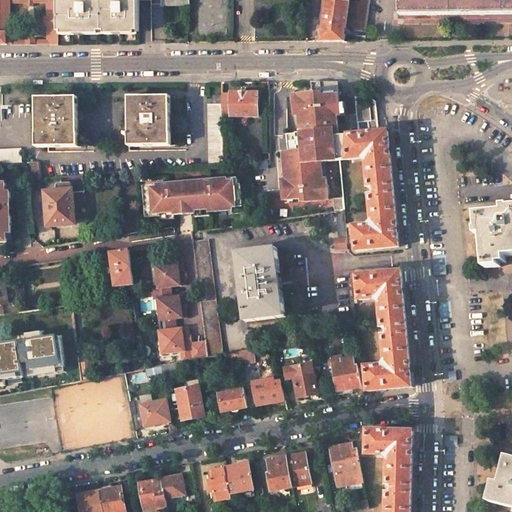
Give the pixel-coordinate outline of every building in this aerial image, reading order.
[(61,44),(59,0),(0,0),(0,30),(14,30),(14,4),(27,4),(27,6),(35,6),(35,4),(47,3),(48,40),(12,40),(12,31),(0,31),(0,45),(12,45),(53,44),(61,44)] [(61,32),(139,31),(138,0),(133,0),(62,1),(60,3),(61,32)] [(326,0),(321,42),(345,42),(347,26),(350,0),(326,0)] [(350,0),(347,26),(367,29),(370,0),(350,0)] [(511,0),(400,0),(400,13),(511,11),(511,0)] [(314,96),(297,98),(299,117),(303,117),(304,133),(288,134),(289,153),(284,153),(287,178),(282,179),(285,198),(302,197),(303,203),(330,200),(327,179),(324,179),(322,162),(340,160),(337,140),(341,140),(340,125),(339,118),(343,118),(343,117),(342,102),(340,82),(323,82),(323,81),(313,81),(314,96)] [(358,128),(359,135),(379,133),(376,102),(369,97),(364,97),(364,92),(356,93),(356,97),(356,100),(357,114),(351,115),(352,129),(358,128)] [(231,116),(231,117),(259,116),(258,93),(231,93),(231,94),(231,116)] [(223,104),(223,116),(231,116),(231,94),(223,94),(223,95),(223,104)] [(213,104),(223,104),(223,95),(222,95),(213,95),(213,104)] [(128,97),(129,146),(171,146),(171,96),(128,97)] [(36,98),(36,147),(79,147),(78,97),(36,98)] [(356,100),(342,102),(343,117),(346,117),(346,125),(340,125),(341,140),(337,140),(340,160),(348,159),(349,135),(350,135),(350,129),(352,129),(351,115),(357,114),(356,100)] [(223,104),(213,104),(209,104),(209,165),(224,164),(223,104)] [(367,161),(370,189),(375,189),(375,194),(370,194),(373,223),(371,225),(353,227),(355,251),(400,247),(398,228),(394,189),(390,151),(389,132),(379,133),(359,135),(350,135),(349,135),(348,159),(348,160),(365,158),(367,161)] [(0,164),(22,163),(21,149),(0,150),(0,164)] [(28,163),(30,181),(41,180),(41,179),(40,163),(28,163)] [(46,192),(49,226),(75,224),(72,193),(85,192),(83,176),(62,177),(62,184),(59,184),(58,186),(58,191),(46,192)] [(203,181),(175,183),(173,185),(172,185),(172,184),(170,184),(169,184),(168,184),(167,184),(166,185),(166,186),(164,183),(145,186),(147,217),(161,216),(161,214),(175,213),(175,215),(196,214),(196,211),(210,210),(210,212),(233,210),(233,208),(243,207),(242,184),(239,185),(238,178),(217,179),(215,182),(214,181),(213,180),(212,180),(210,180),(208,182),(208,183),(208,188),(204,188),(203,181)] [(0,243),(8,243),(8,235),(11,234),(11,215),(8,213),(8,212),(9,212),(10,211),(10,210),(10,209),(10,208),(9,206),(8,206),(11,203),(11,193),(6,193),(6,184),(0,184),(0,243)] [(335,212),(338,211),(345,210),(344,198),(334,199),(335,212)] [(504,211),(477,213),(478,228),(477,228),(477,236),(482,235),(486,268),(501,267),(501,264),(507,263),(506,257),(511,256),(511,206),(511,207),(511,205),(503,206),(504,211)] [(338,213),(340,237),(346,236),(347,236),(345,210),(338,211),(338,213)] [(207,342),(209,358),(224,355),(208,240),(193,242),(207,342)] [(244,310),(246,322),(286,317),(284,299),(280,299),(276,267),(280,266),(277,248),(237,253),(239,265),(242,265),(248,310),(244,310)] [(110,253),(115,288),(133,285),(130,261),(129,250),(110,253)] [(171,287),(186,285),(182,255),(169,257),(170,265),(152,268),(155,289),(171,287)] [(366,367),(369,391),(413,387),(409,349),(405,310),(402,272),(355,277),(358,301),(377,299),(380,301),(383,329),(388,329),(388,334),(384,335),(386,363),(384,366),(366,367)] [(156,301),(159,322),(163,321),(165,331),(176,330),(175,320),(187,318),(184,296),(172,297),(171,287),(155,289),(151,290),(153,301),(156,301)] [(35,334),(35,336),(53,333),(50,309),(19,313),(21,323),(22,323),(33,321),(35,334)] [(357,329),(355,321),(347,322),(348,331),(357,329)] [(181,363),(209,358),(207,342),(191,344),(190,328),(176,330),(165,331),(158,332),(160,355),(180,352),(181,363)] [(47,374),(50,387),(64,385),(82,382),(80,364),(77,340),(64,343),(64,348),(66,363),(67,371),(47,374)] [(0,354),(0,367),(47,359),(45,347),(45,346),(0,354)] [(237,352),(239,365),(256,362),(253,349),(237,352)] [(334,366),(338,391),(362,386),(359,366),(355,366),(354,358),(342,360),(343,364),(334,366)] [(80,364),(82,382),(93,379),(91,362),(80,364)] [(318,394),(314,374),(312,362),(284,368),(286,380),(295,378),(299,398),(318,394)] [(133,365),(134,371),(144,370),(143,363),(133,365)] [(163,374),(164,378),(179,376),(177,364),(162,366),(163,374)] [(146,369),(147,377),(163,374),(162,366),(146,369)] [(253,383),(258,406),(286,401),(282,382),(274,383),(274,379),(253,383)] [(177,390),(183,420),(205,416),(199,386),(177,390)] [(220,394),(223,412),(248,408),(244,390),(220,394)] [(141,405),(145,427),(171,422),(167,400),(141,405)] [(411,511),(413,472),(414,432),(366,430),(365,454),(386,455),(389,458),(388,486),(393,486),(393,492),(388,492),(387,511),(411,511)] [(331,448),(338,487),(364,482),(358,449),(354,450),(352,444),(331,448)] [(287,456),(293,488),(313,484),(307,452),(287,456)] [(271,492),(293,488),(287,456),(268,460),(271,480),(269,480),(271,492)] [(495,481),(490,502),(511,507),(511,457),(509,456),(502,483),(495,481)] [(225,468),(230,494),(231,493),(254,489),(250,468),(242,469),(241,465),(225,468)] [(210,471),(216,501),(231,499),(230,494),(225,468),(210,471)] [(163,480),(166,498),(186,495),(182,476),(163,480)] [(141,484),(146,511),(168,507),(166,498),(163,480),(141,484)] [(100,491),(103,511),(126,511),(122,487),(100,491)] [(78,495),(81,511),(103,511),(100,491),(78,495)] [(351,504),(352,511),(357,511),(369,509),(368,500),(351,504)] [(318,511),(331,511),(329,502),(318,505),(318,511)]
